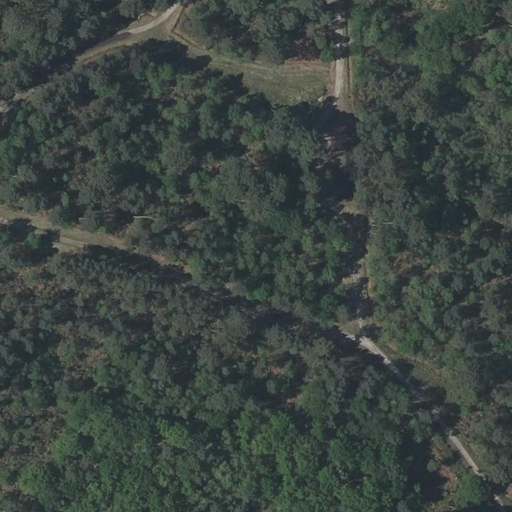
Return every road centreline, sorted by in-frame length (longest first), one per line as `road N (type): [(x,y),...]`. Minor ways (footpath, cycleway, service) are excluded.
road 1 (track): [(0,215),(367,336),(430,403),(506,511)]
road 2 (track): [(336,0),(340,91),(318,131),(324,196),(354,224),(367,336)]
road 3 (track): [(179,0),(159,23),(88,47),(30,80),(0,111)]
